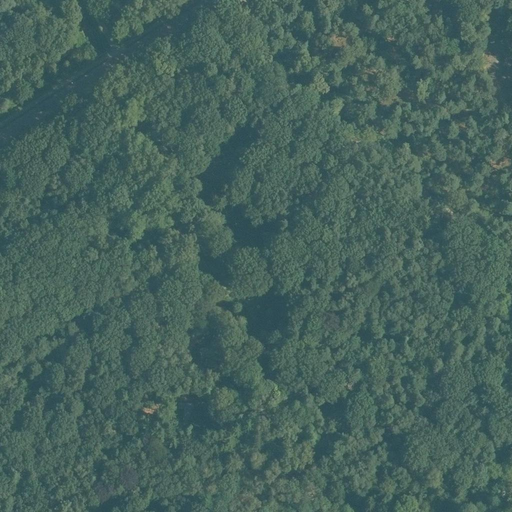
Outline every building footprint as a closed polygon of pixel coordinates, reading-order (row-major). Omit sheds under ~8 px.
[(430,14),(431,24),(443,23),(442,5),(434,6),(434,16),(430,16),(430,14)] [(204,102),(201,96),(190,100),(193,106),(204,102)] [(163,130),(168,133),(173,124),(167,121),(163,130)] [(195,146),(205,142),(202,136),(193,140),(195,146)] [(78,254),(86,245),(80,239),(72,248),(78,254)] [(78,323),(77,318),(71,319),(77,339),(83,338),(78,323)] [(207,348),(199,350),(201,359),(209,358),(207,348)] [(326,419),(319,423),(323,429),(330,425),(326,419)] [(432,454),(436,459),(444,453),(441,448),(432,454)]
